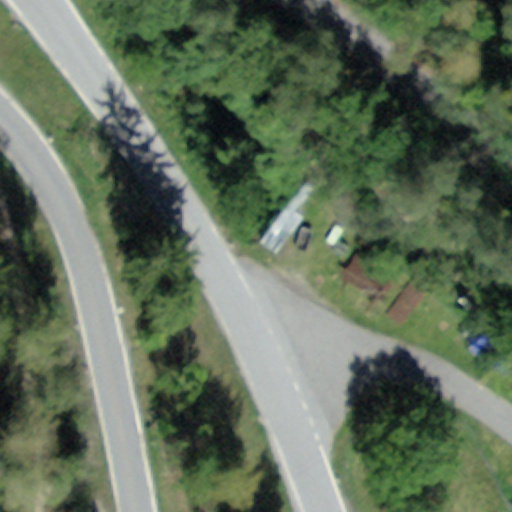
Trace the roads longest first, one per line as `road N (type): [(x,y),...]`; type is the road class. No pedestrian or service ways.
road 1 (tertiary): [(0,123),(65,201),(125,394),(139,511)]
road 2 (tertiary): [(254,333),(43,0)]
road 3 (residential): [(306,0),(511,157)]
road 4 (tertiary): [(323,511),(254,333)]
road 5 (track): [(382,360),(476,393),(511,422)]
road 6 (unclassified): [(254,333),(325,355),(382,360)]
